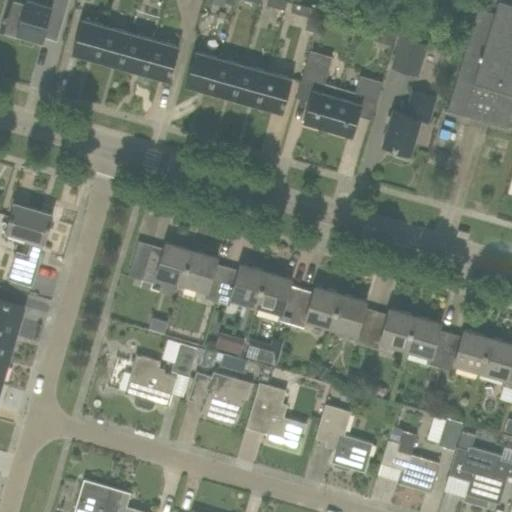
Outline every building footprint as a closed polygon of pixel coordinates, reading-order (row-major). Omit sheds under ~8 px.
[(57,39),(68,0),(46,0),(46,4),(33,0),(25,0),(25,4),(10,0),(7,0),(0,26),(0,29),(16,34),(17,32),(32,36),(31,40),(43,44),(45,36),(57,39)] [(276,0),(263,0),(261,7),(275,11),(278,0),(276,0)] [(288,3),(285,14),(298,18),(302,7),(288,3)] [(478,7),(476,15),(488,18),(490,10),(478,7)] [(87,19),(77,53),(102,60),(112,26),(87,19)] [(112,26),(102,60),(126,67),(136,33),(112,26)] [(394,30),(378,26),(374,39),(390,44),(394,30)] [(136,33),(126,67),(150,74),(160,40),(136,33)] [(469,34),(467,42),(478,45),(481,38),(469,34)] [(428,43),(400,35),(390,66),(419,74),(428,43)] [(160,40),(150,74),(175,81),(185,47),(160,40)] [(467,42),(465,50),(476,53),(478,45),(467,42)] [(196,50),(186,85),(211,92),(221,58),(196,50)] [(328,128),(340,87),(324,82),(332,56),(310,50),(299,90),(311,93),(303,121),(328,128)] [(511,55),(510,54),(501,83),(511,86),(511,55)] [(221,58),(211,92),(235,99),(245,65),(221,58)] [(245,65),(235,99),(259,105),(269,71),(245,65)] [(269,71),(259,105),(284,113),(294,79),(269,71)] [(340,87),(328,128),(352,135),(360,108),(373,112),(382,81),(360,75),(355,92),(340,87)] [(409,159),(411,153),(421,119),(429,122),(436,98),(412,91),(405,114),(393,110),(383,145),(393,148),(393,149),(395,150),(394,154),(409,159)] [(52,222),(56,211),(13,198),(10,209),(13,210),(6,232),(32,240),(27,255),(17,252),(8,280),(33,288),(42,258),(40,257),(51,222),(52,222)] [(158,275),(182,282),(192,248),(166,240),(164,247),(152,243),(142,278),(155,282),(158,275)] [(217,301),(228,266),(216,262),(218,255),(192,248),(182,282),(207,289),(205,297),(217,301)] [(256,304),(266,270),(241,262),(239,269),(228,266),(217,301),(230,305),(232,297),(256,304)] [(291,323),(302,288),(290,285),(292,277),(266,270),(256,304),(281,311),(279,319),(291,323)] [(331,326),(342,292),(315,284),(313,291),(302,288),(291,323),(305,327),(307,319),(331,326)] [(367,345),(377,309),(365,306),(367,299),(342,292),(331,326),(356,334),(354,341),(367,345)] [(0,325),(18,331),(25,307),(0,299),(0,325)] [(406,349),(416,314),(390,307),(388,313),(377,309),(367,345),(378,348),(381,341),(406,349)] [(416,314),(406,349),(431,356),(429,363),(441,367),(451,331),(440,328),(441,321),(416,314)] [(0,352),(10,356),(18,331),(0,325),(0,352)] [(481,371),(491,336),(465,328),(463,335),(451,331),(441,367),(454,370),(456,363),(481,371)] [(240,354),(245,339),(220,331),(216,346),(240,354)] [(511,342),(491,336),(481,371),(506,378),(504,385),(511,387),(511,342)] [(171,370),(188,375),(196,347),(179,342),(171,370)] [(278,362),(281,351),(253,344),(250,355),(278,362)] [(0,379),(3,380),(10,356),(0,352),(0,379)] [(233,368),(236,356),(224,353),(220,365),(233,368)] [(134,400),(137,404),(149,408),(153,406),(155,401),(168,405),(177,376),(158,370),(161,360),(136,354),(125,392),(136,395),(134,400)] [(316,373),(325,379),(331,370),(323,364),(316,373)] [(252,381),(214,370),(213,376),(197,371),(190,392),(206,397),(201,415),(234,425),(242,395),(247,397),(252,381)] [(298,452),(307,423),(283,416),(287,403),(282,401),(285,389),(260,382),(248,420),(262,424),(264,419),(271,421),(265,442),(298,452)] [(365,471),(373,444),(344,435),(351,410),(325,403),(315,437),(327,441),(326,445),(335,448),(331,461),(332,462),(333,466),(347,470),(350,467),(365,471)] [(454,448),(462,421),(447,416),(438,443),(454,448)] [(398,481),(431,491),(440,462),(410,453),(416,433),(403,429),(399,442),(388,439),(382,463),(401,468),(398,481)] [(462,430),(449,474),(470,480),(464,499),(487,506),(489,499),(500,502),(508,475),(511,475),(511,461),(501,459),(501,454),(470,445),(473,434),(462,430)] [(115,511),(122,490),(84,478),(73,511),(115,511)] [(130,493),(122,490),(115,511),(147,511),(126,506),(130,493)]
